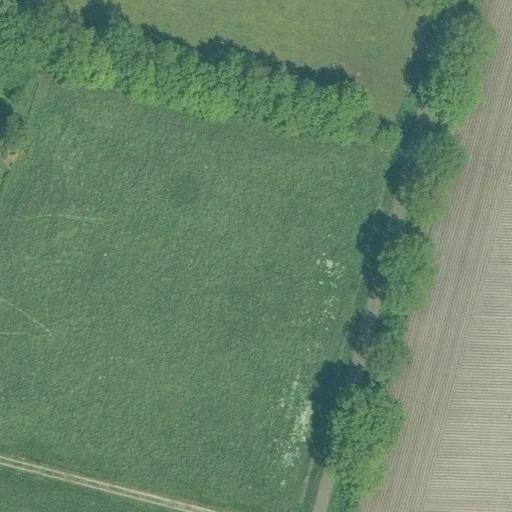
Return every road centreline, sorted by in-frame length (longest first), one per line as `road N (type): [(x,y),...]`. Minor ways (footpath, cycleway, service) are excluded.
road 1 (unclassified): [(318,511),(453,0)]
road 2 (track): [(195,511),(0,463)]
